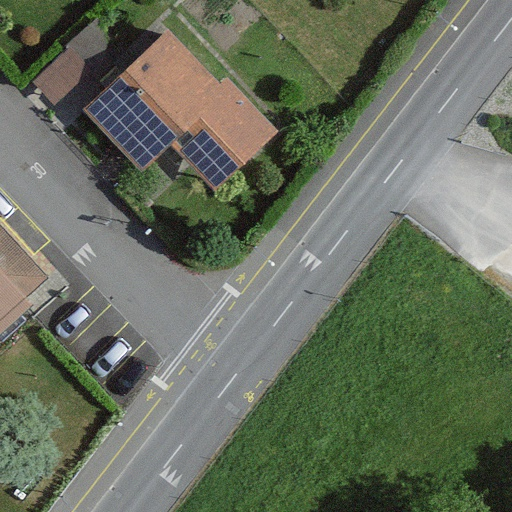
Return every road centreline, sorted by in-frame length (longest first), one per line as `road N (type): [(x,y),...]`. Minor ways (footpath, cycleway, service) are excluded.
road 1 (residential): [(511,22),(233,382)]
road 2 (residential): [(0,132),(233,382)]
road 3 (residential): [(233,382),(132,511)]
